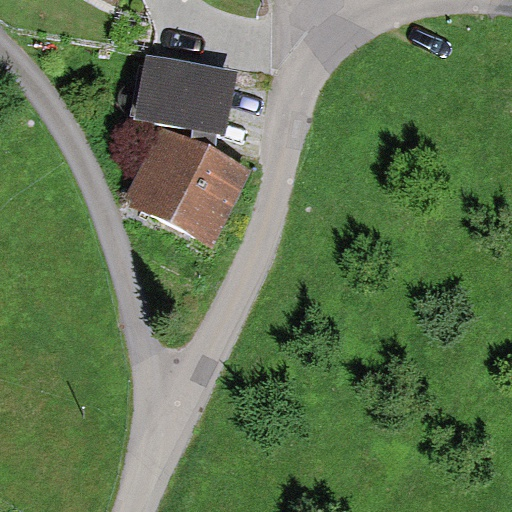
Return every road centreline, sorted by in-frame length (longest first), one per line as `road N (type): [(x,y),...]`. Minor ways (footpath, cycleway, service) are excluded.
road 1 (residential): [(172,408),(221,329),(269,217),(297,24)]
road 2 (residential): [(172,408),(150,376),(126,271),(88,170),(43,94),(0,45)]
road 3 (residential): [(297,24),(432,0)]
